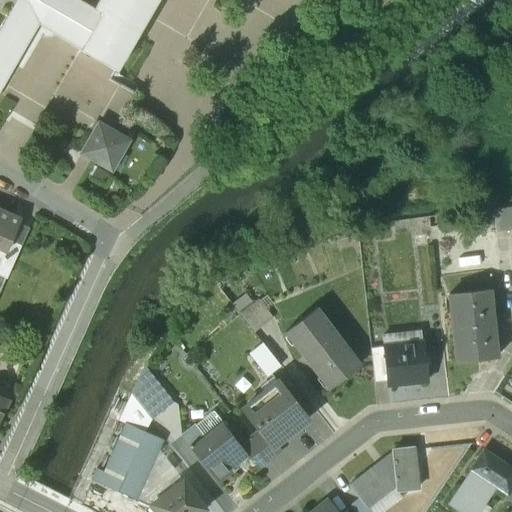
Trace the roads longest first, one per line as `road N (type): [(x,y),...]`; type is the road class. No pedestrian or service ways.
road 1 (residential): [(0,173),(115,240),(0,486)]
road 2 (residential): [(511,425),(482,411),(383,419),(259,511)]
